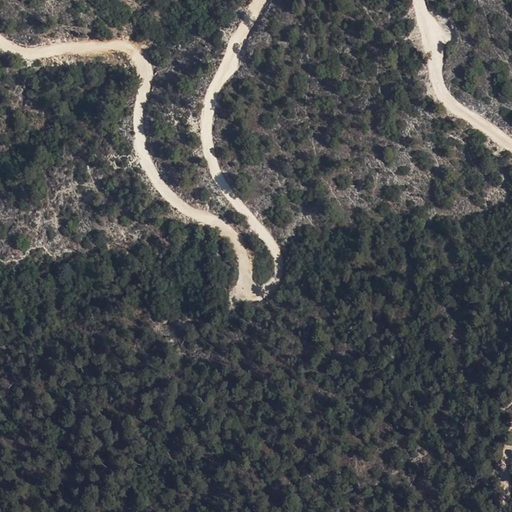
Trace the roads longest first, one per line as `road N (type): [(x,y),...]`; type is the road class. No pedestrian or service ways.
road 1 (track): [(0,35),(12,44),(139,46),(149,73),(141,117),(152,164),(183,207),(229,230),(249,281),(264,288),(275,282),(280,251),(227,179),(209,137),(213,96),(265,0)]
road 2 (track): [(422,0),(451,102),(511,143)]
